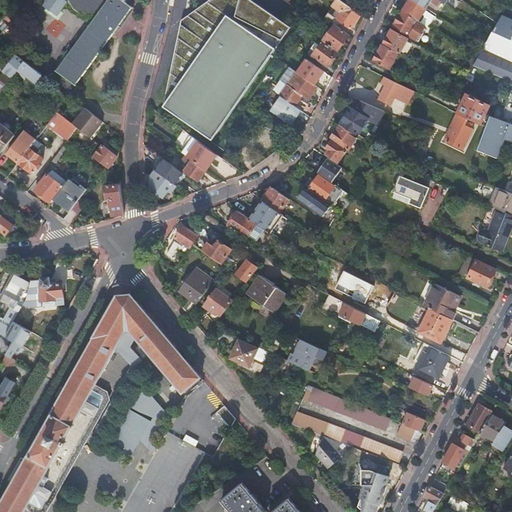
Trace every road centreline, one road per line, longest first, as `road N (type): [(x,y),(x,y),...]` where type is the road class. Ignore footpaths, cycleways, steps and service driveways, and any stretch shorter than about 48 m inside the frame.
road 1 (residential): [(333,511),(128,267),(126,250)]
road 2 (residential): [(385,0),(314,137),(272,173),(188,208)]
road 3 (residential): [(126,250),(6,458)]
road 4 (residential): [(135,226),(132,111),(160,0)]
road 5 (residential): [(399,511),(470,381)]
road 6 (residential): [(298,288),(188,208)]
